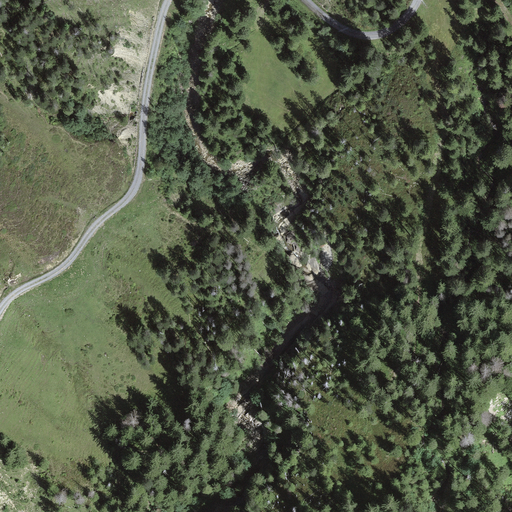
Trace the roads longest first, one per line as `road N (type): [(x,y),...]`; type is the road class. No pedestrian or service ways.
road 1 (track): [(0,310),(72,259),(134,190),(145,92),(169,0)]
road 2 (track): [(312,0),(363,39),(387,37),(420,0)]
